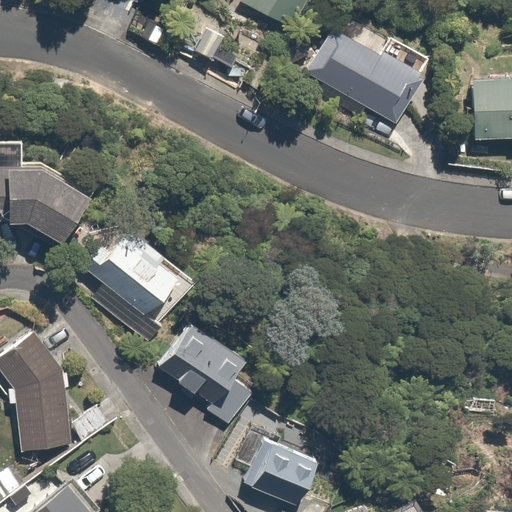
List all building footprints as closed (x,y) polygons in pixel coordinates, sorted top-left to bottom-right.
[(182,0),(156,0),(177,10),(182,0)] [(318,0),(238,0),(295,36),(318,0)] [(347,37),(323,75),(397,120),(433,61),(380,29),(368,49),(347,37)] [(511,83),(464,88),(468,139),(511,134),(511,83)] [(102,203),(50,175),(9,177),(13,230),(33,229),(75,252),(102,203)] [(125,228),(99,267),(174,317),(200,278),(125,228)] [(266,371),(196,324),(158,381),(228,428),(266,371)] [(73,445),(67,379),(39,332),(0,355),(0,363),(14,387),(20,450),(73,445)] [(307,511),(332,473),(269,435),(241,480),(292,511),(307,511)] [(95,511),(76,486),(42,511),(95,511)] [(250,511),(239,493),(205,511),(250,511)] [(417,511),(414,503),(395,511),(417,511)]
